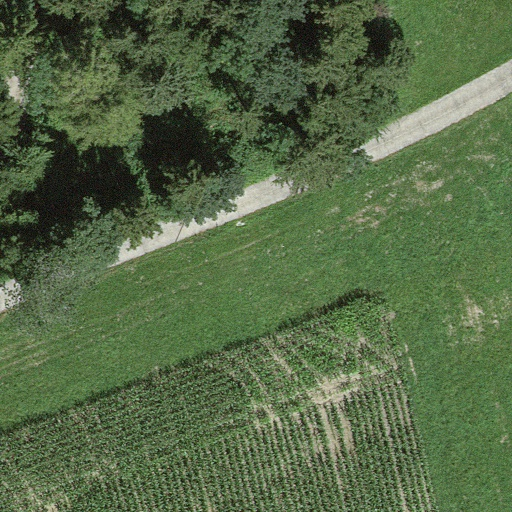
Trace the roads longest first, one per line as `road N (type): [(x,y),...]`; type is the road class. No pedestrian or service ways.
road 1 (track): [(0,291),(422,116),(511,64)]
road 2 (track): [(0,142),(34,59),(17,0)]
